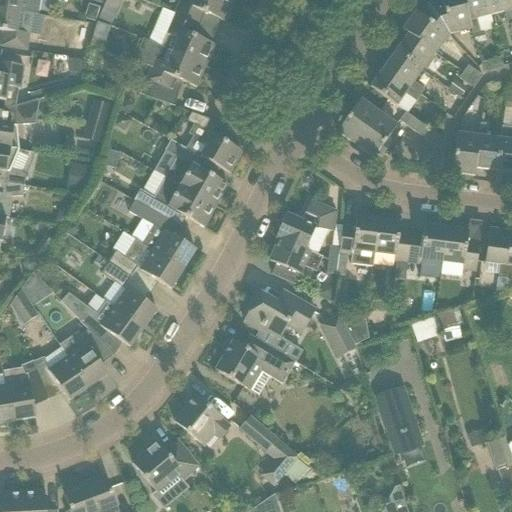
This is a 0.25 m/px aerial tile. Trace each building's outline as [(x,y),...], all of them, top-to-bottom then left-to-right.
[(0,0),(0,11),(18,14),(18,13),(38,16),(40,0),(0,0)] [(180,0),(174,15),(197,25),(202,13),(224,23),(233,1),(230,0),(180,0)] [(428,0),(430,6),(428,7),(449,36),(467,32),(458,0),(428,0)] [(487,18),(481,0),(458,0),(467,32),(470,31),(471,34),(479,32),(476,21),(487,18)] [(511,17),(507,0),(481,0),(487,18),(504,14),(506,25),(511,23),(511,17)] [(401,32),(407,36),(435,55),(449,36),(428,7),(426,8),(421,4),(401,32)] [(88,5),(83,20),(95,23),(99,9),(88,5)] [(102,6),(97,20),(110,25),(116,11),(102,6)] [(18,14),(0,11),(0,32),(3,33),(1,48),(25,51),(27,35),(15,33),(18,14)] [(166,35),(160,48),(204,67),(214,46),(192,36),(197,25),(174,15),(166,35)] [(479,32),(471,34),(474,44),(485,41),(483,31),(479,32)] [(407,36),(394,54),(422,74),(435,55),(407,36)] [(204,67),(160,48),(142,40),(135,56),(138,64),(151,69),(145,81),(150,83),(144,97),(171,107),(176,93),(169,90),(174,79),(195,89),(204,67)] [(394,54),(383,69),(420,96),(424,90),(415,83),(422,74),(394,54)] [(501,59),(482,64),(483,71),(486,72),(503,67),(501,59)] [(70,60),(69,74),(81,74),(82,61),(70,60)] [(0,110),(3,110),(4,102),(6,88),(19,90),(23,67),(0,63),(0,110)] [(467,67),(463,73),(477,83),(482,77),(467,67)] [(397,108),(405,114),(405,113),(407,114),(420,96),(383,69),(370,89),(397,108)] [(477,83),(463,73),(458,79),(472,90),(477,83)] [(334,126),(339,129),(336,134),(372,160),(376,155),(381,159),(397,136),(392,132),(396,127),(359,101),(355,107),(351,103),(334,126)] [(82,140),(99,145),(110,107),(93,102),(82,140)] [(13,127),(14,115),(16,107),(3,110),(0,110),(0,148),(17,151),(18,151),(15,127),(13,127)] [(405,113),(405,114),(399,122),(433,146),(438,137),(407,114),(405,113)] [(204,147),(198,157),(214,166),(229,175),(241,153),(223,142),(229,132),(226,131),(207,120),(190,114),(186,122),(202,131),(196,142),(204,147)] [(444,114),(433,130),(440,135),(442,133),(444,129),(451,119),(452,119),(444,114)] [(112,128),(124,135),(131,122),(118,116),(112,128)] [(475,169),(497,172),(501,140),(486,139),(488,125),(479,124),(478,137),(475,169)] [(497,172),(511,174),(511,128),(502,127),(501,140),(497,172)] [(474,177),(475,169),(478,137),(456,135),(455,141),(449,141),(446,168),(452,169),(451,174),(474,177)] [(176,158),(164,179),(215,208),(227,187),(209,176),(214,166),(198,157),(170,141),(164,152),(176,158)] [(25,176),(9,170),(17,151),(0,148),(0,183),(4,184),(23,187),(25,176)] [(103,162),(113,168),(118,159),(108,153),(103,162)] [(77,166),(72,191),(88,194),(92,169),(77,166)] [(139,191),(133,201),(146,209),(165,220),(180,228),(185,219),(203,229),(215,208),(164,179),(152,172),(141,192),(139,191)] [(2,194),(4,184),(0,183),(0,218),(5,220),(5,216),(9,217),(5,195),(2,194)] [(146,209),(133,201),(133,202),(134,202),(128,212),(140,219),(153,226),(160,230),(165,220),(146,209)] [(333,233),(335,213),(310,202),(302,214),(299,222),(285,216),(275,239),(278,241),(305,252),(305,251),(317,256),(328,232),(333,233)] [(58,212),(54,223),(65,227),(69,216),(58,212)] [(371,267),(373,255),(377,221),(368,219),(368,215),(356,213),(354,227),(342,226),(339,247),(338,255),(351,257),(350,265),(371,267)] [(393,262),(406,264),(410,234),(398,233),(400,219),(387,217),(387,222),(377,221),(373,255),(394,257),(393,262)] [(420,261),(441,264),(445,229),(436,228),(436,223),(424,222),(422,236),(410,234),(406,264),(419,266),(420,261)] [(65,231),(66,235),(70,238),(75,238),(78,234),(76,229),(72,226),(68,227),(65,231)] [(147,236),(142,244),(141,245),(182,271),(194,251),(164,232),(164,233),(160,230),(153,226),(147,236)] [(445,229),(441,264),(462,266),(461,271),(475,273),(479,243),(466,241),(468,227),(455,226),(455,231),(445,229)] [(497,279),(504,280),(510,233),(488,230),(484,264),(498,266),(497,279)] [(108,263),(129,278),(136,266),(141,269),(140,272),(170,291),(182,271),(141,245),(142,244),(135,240),(123,258),(115,252),(108,263)] [(305,252),(278,241),(269,263),(299,276),(303,268),(316,273),(322,258),(317,256),(305,251),(305,252)] [(41,243),(33,253),(41,259),(49,249),(41,243)] [(327,261),(325,275),(335,276),(337,262),(338,255),(339,247),(331,246),(329,246),(327,261)] [(98,256),(92,265),(102,271),(108,263),(98,256)] [(122,289),(129,278),(108,263),(102,271),(100,274),(122,289)] [(33,276),(21,293),(27,302),(44,287),(33,276)] [(127,290),(114,309),(143,329),(156,311),(127,290)] [(62,292),(56,298),(60,303),(66,296),(62,292)] [(302,334),(314,311),(299,302),(282,292),(275,304),(260,295),(253,306),(251,304),(246,312),(249,314),(243,324),(259,333),(255,340),(295,363),(301,353),(279,340),(287,325),(302,334)] [(9,307),(20,330),(38,316),(27,302),(21,293),(9,307)] [(78,323),(87,331),(88,331),(112,356),(96,337),(103,331),(128,349),(143,329),(114,309),(100,327),(85,316),(78,323)] [(450,312),(436,317),(441,333),(442,332),(445,343),(463,339),(461,328),(456,329),(450,312)] [(320,326),(336,359),(354,350),(352,346),(338,318),(320,326)] [(364,320),(338,318),(352,346),(367,338),(364,321),(364,320)] [(423,321),(411,325),(417,344),(423,342),(425,341),(429,339),(423,321)] [(112,356),(88,331),(87,331),(80,336),(78,333),(59,346),(60,349),(67,359),(87,388),(106,375),(100,366),(112,356)] [(294,363),(267,348),(267,349),(248,337),(241,348),(232,343),(231,344),(227,341),(224,346),(227,348),(228,350),(214,372),(248,392),(249,391),(257,396),(268,378),(281,386),(294,363)] [(423,342),(417,344),(423,356),(431,352),(425,341),(423,342)] [(43,359),(32,363),(35,372),(37,371),(47,367),(43,359)] [(87,388),(67,359),(47,372),(68,402),(87,388)] [(3,375),(5,388),(11,423),(35,419),(33,408),(48,401),(40,382),(39,379),(40,379),(37,371),(35,372),(32,363),(21,368),(23,372),(3,375)] [(0,424),(11,423),(5,388),(0,388),(0,424)] [(402,389),(372,399),(391,455),(421,445),(402,389)] [(173,423),(189,436),(200,445),(210,433),(219,441),(229,429),(220,421),(221,419),(195,398),(173,423)] [(238,430),(265,454),(273,460),(260,476),(274,488),(284,476),(295,485),(308,470),(297,461),(297,460),(248,418),(238,430)] [(511,463),(504,439),(486,444),(495,472),(498,471),(510,511),(511,510),(511,463)] [(198,468),(189,457),(176,442),(164,452),(157,444),(145,454),(142,454),(136,458),(136,462),(131,465),(144,481),(157,496),(159,494),(164,502),(182,486),(179,483),(198,468)] [(68,511),(117,511),(104,476),(84,484),(86,488),(64,497),(69,511),(68,511)] [(407,511),(399,487),(394,489),(388,499),(390,505),(384,506),(381,511),(407,511)] [(44,511),(44,492),(20,493),(21,511),(56,511),(57,511),(54,511),(44,511)] [(21,511),(20,493),(0,494),(0,511),(21,511)] [(278,511),(277,506),(274,496),(249,511),(278,511)]
